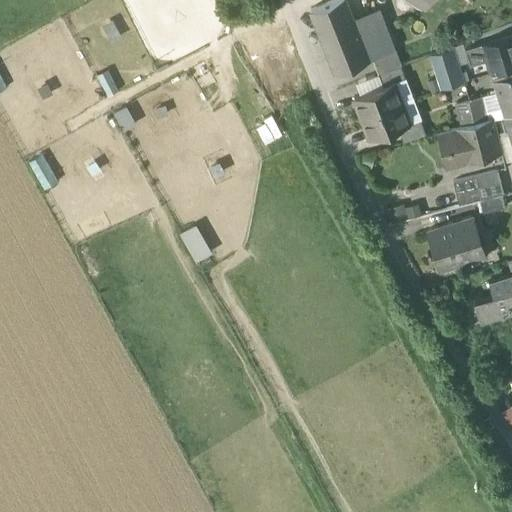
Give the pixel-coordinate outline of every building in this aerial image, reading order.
[(352,20),(344,0),(332,0),(311,8),(336,72),(368,60),(352,20)] [(379,9),(352,20),(368,60),(395,49),(379,9)] [(511,37),(468,51),(472,65),(487,60),(491,73),(511,66),(511,37)] [(452,47),(431,55),(441,88),(463,82),(452,47)] [(400,66),(378,74),(383,86),(404,78),(400,66)] [(511,74),(493,81),(497,93),(504,117),(511,114),(511,74)] [(404,78),(383,86),(354,97),(362,118),(412,99),(404,78)] [(497,93),(482,97),(488,120),(493,119),(504,117),(497,93)] [(482,97),(456,104),(461,126),(474,123),(488,120),(482,97)] [(412,99),(362,118),(370,138),(398,128),(420,119),(412,99)] [(511,114),(504,117),(510,133),(501,136),(508,160),(511,158),(511,114)] [(420,119),(398,128),(404,142),(425,134),(420,119)] [(461,126),(437,133),(442,153),(448,152),(448,153),(452,151),(452,150),(461,148),(465,164),(502,153),(493,119),(488,120),(474,123),(461,126)] [(498,171),(476,176),(481,199),(504,194),(498,171)] [(476,176),(454,181),(459,205),(481,199),(476,176)] [(503,196),(480,201),(482,212),(505,207),(503,196)] [(393,206),(396,219),(421,214),(419,201),(393,206)] [(472,216),(428,230),(440,269),(485,256),(472,216)] [(195,261),(211,252),(195,223),(178,232),(195,261)] [(511,272),(489,280),(493,293),(474,298),(481,320),(511,310),(511,272)]
